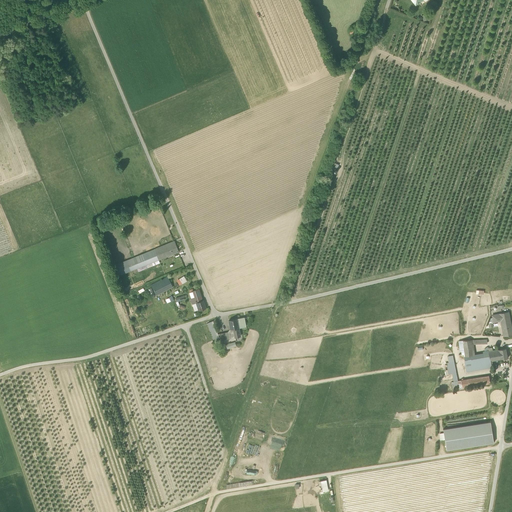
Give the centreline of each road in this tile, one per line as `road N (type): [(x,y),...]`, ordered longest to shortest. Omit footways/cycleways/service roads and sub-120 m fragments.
road 1 (track): [(0,374),(86,357),(215,315),(511,249)]
road 2 (track): [(212,495),(500,446),(490,511)]
road 3 (unclassified): [(83,2),(215,315)]
road 4 (track): [(212,495),(279,304)]
road 5 (track): [(387,5),(372,48),(511,107)]
